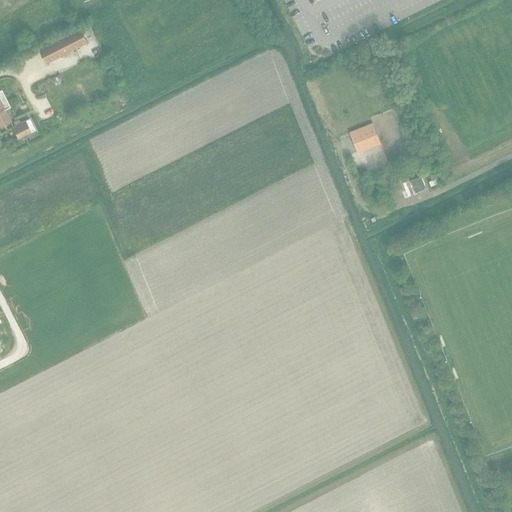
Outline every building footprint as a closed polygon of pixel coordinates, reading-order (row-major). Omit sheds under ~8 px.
[(40,50),(47,64),(65,55),(65,56),(71,53),(71,52),(88,43),(81,29),(40,50)] [(489,36),(473,44),(476,51),(493,43),(489,36)] [(485,57),(480,59),(483,65),(498,57),(495,51),(489,54),(489,53),(484,56),(485,57)] [(492,71),(487,74),(490,79),(505,72),(502,66),(497,69),(496,68),(492,70),(492,71)] [(499,85),(494,88),(497,94),(511,85),(511,84),(509,80),(504,83),(503,82),(499,84),(499,85)] [(507,100),(502,102),(504,108),(511,104),(511,97),(511,98),(511,97),(506,99),(507,100)] [(0,126),(10,122),(0,102),(0,126)] [(25,121),(12,127),(18,139),(30,132),(25,121)] [(372,122),(348,131),(357,151),(380,142),(372,122)] [(415,192),(425,188),(420,176),(410,180),(415,192)]
